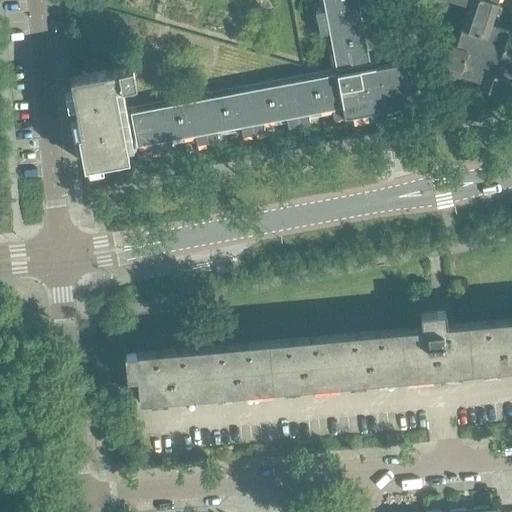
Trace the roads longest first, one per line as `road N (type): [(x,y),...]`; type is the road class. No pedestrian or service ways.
road 1 (tertiary): [(60,252),(105,253),(511,175)]
road 2 (residential): [(87,491),(357,467)]
road 3 (residential): [(60,252),(38,0)]
road 4 (residential): [(87,491),(60,252)]
road 5 (residential): [(357,467),(511,453)]
